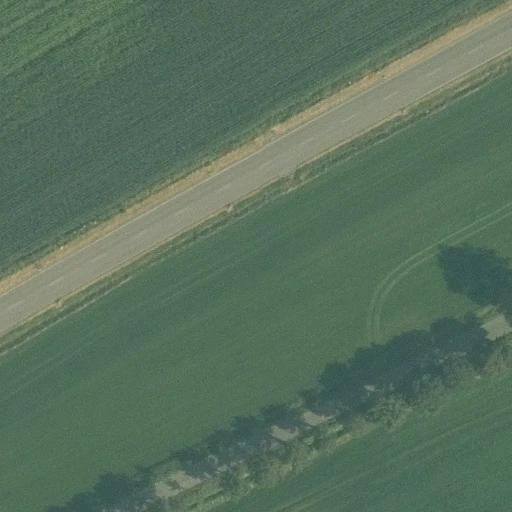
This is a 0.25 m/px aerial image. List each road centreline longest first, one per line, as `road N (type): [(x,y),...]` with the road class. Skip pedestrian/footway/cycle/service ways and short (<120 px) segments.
road 1 (primary): [(0,307),(511,19)]
road 2 (unclassified): [(127,511),(511,320)]
